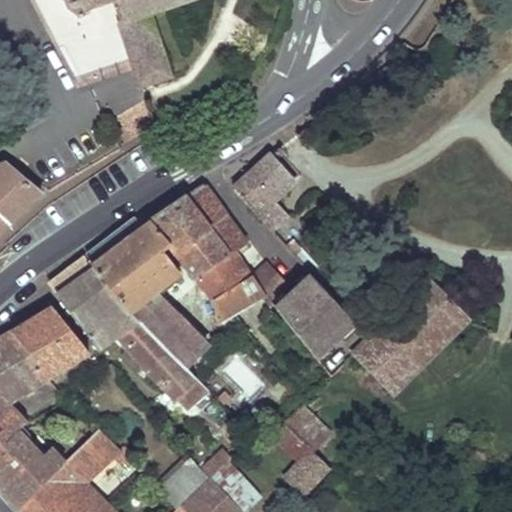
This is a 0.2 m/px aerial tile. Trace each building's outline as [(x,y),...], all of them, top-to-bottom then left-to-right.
[(65,0),(69,7),(77,15),(78,17),(90,14),(87,4),(98,0),(111,0),(118,22),(119,21),(148,12),(179,0),(65,0)] [(139,85),(168,74),(162,56),(154,29),(148,12),(119,21),(118,22),(123,36),(128,51),(130,59),(139,85)] [(115,102),(111,81),(95,85),(100,105),(115,102)] [(234,189),(257,213),(271,229),(285,216),(272,202),(294,182),(271,155),(256,168),(234,189)] [(6,164),(0,165),(0,214),(10,223),(28,206),(41,194),(6,164)] [(247,242),(204,184),(176,203),(147,222),(164,245),(172,254),(180,262),(195,279),(197,278),(230,256),(247,242)] [(0,233),(10,223),(0,214),(0,233)] [(164,245),(147,222),(115,246),(91,264),(92,269),(183,366),(206,346),(157,294),(181,275),(175,268),(180,262),(172,254),(165,258),(158,250),(164,245)] [(246,280),(230,256),(197,278),(210,298),(216,321),(264,294),(252,276),(246,280)] [(289,284),(267,260),(252,276),(264,294),(270,301),(289,284)] [(183,366),(92,269),(74,282),(57,294),(60,301),(89,335),(102,346),(116,336),(172,399),(174,397),(184,409),(205,390),(183,366)] [(314,277),(291,298),(303,313),(314,302),(325,314),(312,325),(325,341),(352,316),(314,277)] [(410,298),(404,303),(443,343),(466,320),(427,280),(420,287),(413,279),(402,290),(410,298)] [(291,298),(277,310),(289,325),(303,313),(291,298)] [(314,302),(303,313),(312,325),(325,314),(314,302)] [(404,303),(355,351),(393,391),(443,343),(404,303)] [(87,354),(52,306),(31,319),(10,331),(44,378),(87,354)] [(303,313),(289,325),(299,338),(312,325),(303,313)] [(312,325),(299,338),(311,354),(325,341),(312,325)] [(44,378),(10,331),(0,337),(0,391),(7,400),(44,378)] [(236,398),(229,389),(219,397),(226,406),(236,398)] [(7,400),(0,391),(0,458),(17,431),(26,422),(7,400)] [(301,407),(282,423),(309,447),(314,451),(330,435),(301,407)] [(282,423),(281,423),(269,437),(295,462),(309,447),(282,423)] [(63,461),(18,507),(22,511),(113,511),(85,484),(121,450),(97,429),(63,461)] [(17,431),(0,458),(0,488),(2,490),(18,507),(63,461),(50,446),(41,455),(17,431)] [(295,462),(286,472),(304,491),(327,465),(314,453),(314,451),(309,447),(295,462)] [(207,477),(210,477),(228,460),(221,451),(200,470),(207,477)] [(245,511),(268,491),(235,453),(228,460),(210,477),(207,477),(178,505),(184,511),(245,511)] [(200,470),(190,457),(157,488),(175,509),(178,505),(207,477),(200,470)]
